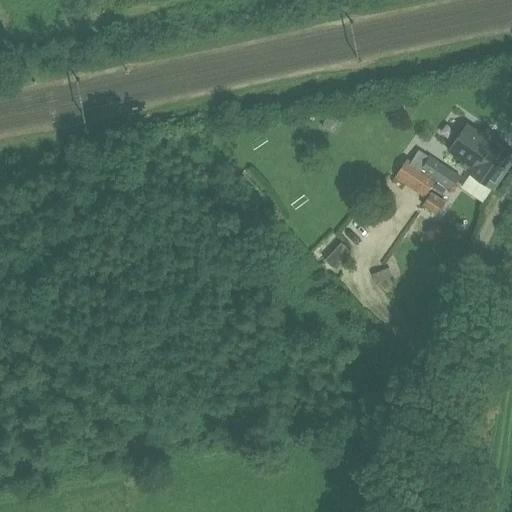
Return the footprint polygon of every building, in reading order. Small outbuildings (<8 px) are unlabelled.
[(390,125),(410,123),(409,111),(389,113),(390,125)] [(325,113),(322,126),(330,129),(331,124),(334,125),(336,116),(325,113)] [(466,124),(448,150),(462,160),(458,166),(467,172),(492,190),(496,184),(511,161),(511,153),(490,139),(494,133),(485,126),(480,133),(466,124)] [(407,158),(393,179),(424,197),(435,180),(436,181),(441,184),(445,186),(451,190),(460,177),(419,150),(412,161),(407,158)] [(429,192),(421,206),(437,216),(445,202),(429,192)] [(341,243),(325,260),(334,268),(350,251),(341,243)] [(386,268),(368,274),(372,284),(390,278),(386,268)]
